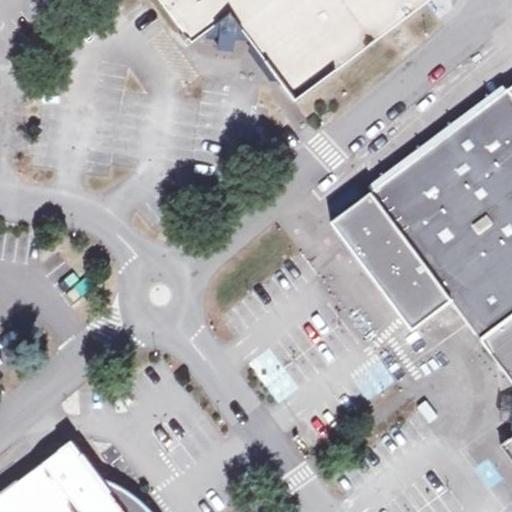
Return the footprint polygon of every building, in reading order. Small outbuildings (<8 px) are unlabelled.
[(220,40),(234,43),(254,47),(274,74),(296,102),(430,0),(160,0),(193,44),(202,37),(220,40)] [(234,43),(220,40),(218,50),(232,53),(234,43)] [(429,320),(452,302),(511,257),(511,89),(331,224),(390,301),(405,290),(417,305),(429,320)] [(491,354),(511,338),(511,257),(452,302),(471,327),(491,354)] [(405,290),(390,301),(413,332),(429,320),(417,305),(405,290)] [(511,382),(511,338),(491,354),(505,374),(511,382)] [(511,403),(505,403),(502,421),(511,422),(511,403)] [(511,426),(510,440),(501,447),(511,461),(511,426)] [(0,511),(142,511),(140,509),(130,501),(120,495),(107,490),(72,443),(0,497),(0,511)]
